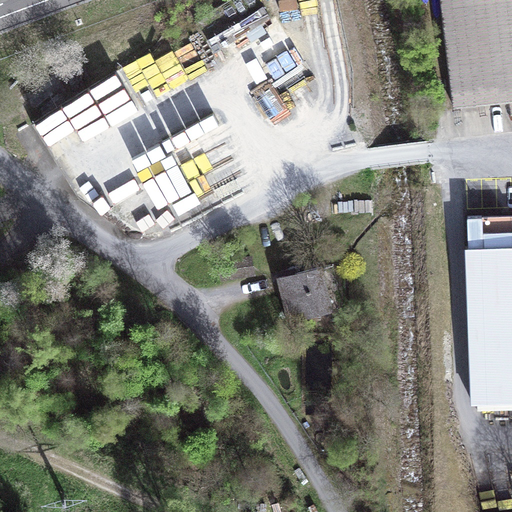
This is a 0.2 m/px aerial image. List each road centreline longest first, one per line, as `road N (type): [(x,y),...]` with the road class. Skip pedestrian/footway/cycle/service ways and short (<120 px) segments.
road 1 (residential): [(511,143),(336,167),(133,268)]
road 2 (residential): [(336,511),(268,400),(190,312),(133,268)]
road 3 (track): [(0,437),(163,511)]
road 4 (residential): [(133,268),(0,165)]
